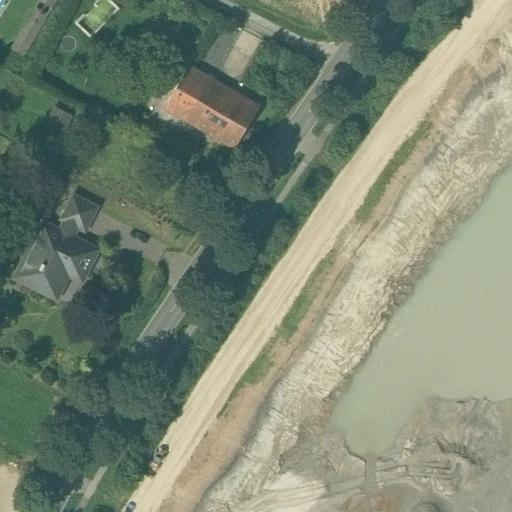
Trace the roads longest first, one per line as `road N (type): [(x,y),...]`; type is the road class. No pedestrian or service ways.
road 1 (tertiary): [(54,511),(126,387),(345,65)]
road 2 (residential): [(213,0),(345,65)]
